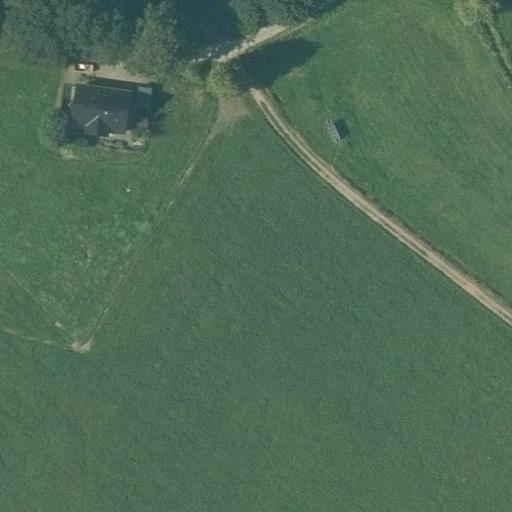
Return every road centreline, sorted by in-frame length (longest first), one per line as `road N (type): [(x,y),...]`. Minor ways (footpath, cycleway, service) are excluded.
road 1 (track): [(511,322),(303,158),(224,49)]
road 2 (unclassified): [(329,0),(224,49),(157,59),(0,36)]
